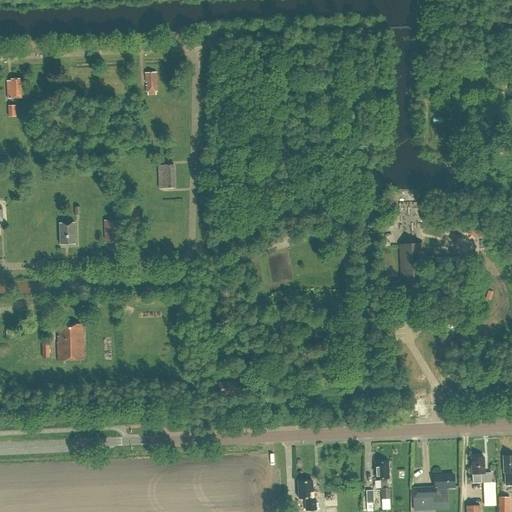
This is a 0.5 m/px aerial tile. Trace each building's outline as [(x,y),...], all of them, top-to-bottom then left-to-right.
[(270,49),(252,48),(251,60),(257,61),(257,59),(259,59),(260,59),(269,60),(270,49)] [(345,62),(356,62),(356,48),(345,49),(345,62)] [(235,61),(233,70),(243,71),(245,62),(235,61)] [(297,75),(311,75),(311,66),(297,66),(297,75)] [(156,95),(156,92),(157,92),(156,73),(145,73),(146,92),(148,92),(148,95),(156,95)] [(232,78),(231,89),(241,90),(242,79),(232,78)] [(7,99),(21,98),(20,79),(9,79),(9,81),(6,81),(7,99)] [(260,88),(259,98),(276,98),(277,89),(260,88)] [(234,93),(225,94),(226,110),(236,109),(234,93)] [(8,117),(15,117),(15,105),(7,106),(8,117)] [(316,117),(304,117),(304,126),(316,126),(316,117)] [(245,126),(228,126),(228,139),(234,139),(234,136),(245,137),(245,126)] [(259,148),(270,147),(270,146),(279,146),(279,134),(259,135),(259,148)] [(511,144),(499,145),(499,157),(511,156),(511,144)] [(309,155),(309,153),(293,152),(292,161),(306,162),(306,155),(309,155)] [(326,176),(326,165),(310,164),(309,175),(312,175),(312,177),(316,177),(316,175),(326,176)] [(159,189),(175,188),(174,165),(158,166),(159,189)] [(279,173),(279,169),(276,168),(273,168),(271,171),(271,174),(274,176),(278,175),(279,173)] [(238,213),(238,194),(226,194),(226,213),(238,213)] [(111,213),(119,213),(119,202),(111,203),(111,213)] [(124,225),(135,225),(134,204),(123,205),(124,225)] [(105,243),(118,243),(118,239),(121,239),(120,220),(104,221),(105,243)] [(60,245),(75,244),(74,223),(59,223),(60,245)] [(487,234),(474,227),(471,233),(484,240),(487,234)] [(401,285),(423,284),(425,284),(423,243),(406,244),(399,244),(401,285)] [(248,262),(240,263),(241,273),(250,272),(248,262)] [(272,337),(313,335),(313,318),(272,319),(272,337)] [(57,361),(84,360),(83,324),(59,325),(59,336),(58,336),(58,343),(56,343),(57,361)] [(49,344),(41,345),(42,360),(49,360),(49,344)] [(471,391),(504,390),(504,373),(470,374),(471,391)] [(220,397),(242,396),(241,381),(220,383),(220,397)] [(511,455),(502,456),(503,473),(504,472),(505,485),(511,484),(511,455)] [(484,473),(483,457),(470,457),(471,474),(472,483),(491,482),(491,472),(484,473)] [(380,479),(381,489),(381,499),(389,499),(389,489),(388,479),(389,479),(388,461),(375,462),(376,479),(380,479)] [(446,502),(447,501),(447,488),(454,487),(453,474),(434,475),(434,488),(413,489),(413,488),(413,503),(431,503),(431,498),(440,497),(440,501),(442,502),(446,502)] [(313,491),(312,481),(298,482),(299,499),(305,499),(306,511),(316,510),(315,491),(313,491)] [(508,511),(509,497),(497,497),(497,511),(508,511)] [(326,511),(338,511),(339,500),(327,499),(326,511)]
